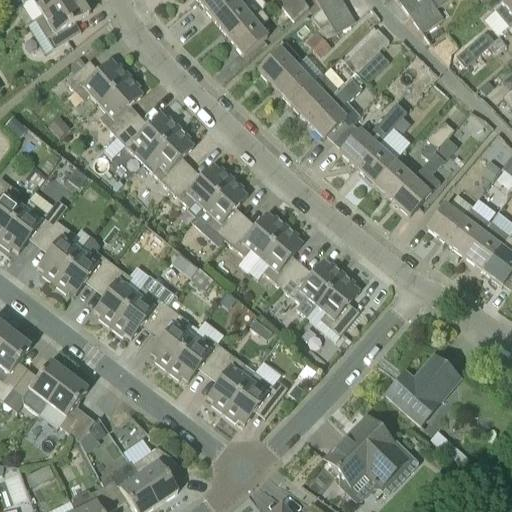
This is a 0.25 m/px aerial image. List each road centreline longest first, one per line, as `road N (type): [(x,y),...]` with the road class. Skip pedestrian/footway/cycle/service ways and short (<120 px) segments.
road 1 (residential): [(415,290),(186,89),(115,0)]
road 2 (residential): [(237,473),(0,288)]
road 3 (residential): [(415,290),(237,473)]
